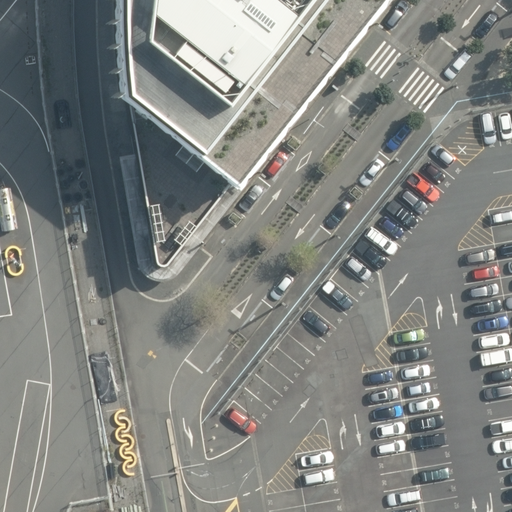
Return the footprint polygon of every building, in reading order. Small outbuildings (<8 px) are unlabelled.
[(0,0),(0,122),(29,0),(0,0)] [(231,181),(370,0),(113,0),(114,11),(115,46),(119,96),(231,181)] [(511,74),(452,85),(511,431),(511,74)] [(231,181),(119,96),(154,259),(177,261),(231,181)] [(0,436),(0,421),(68,335),(0,281),(0,492),(27,458),(0,436)]
